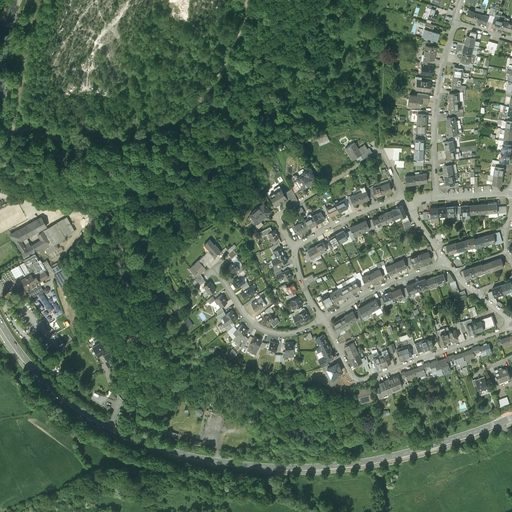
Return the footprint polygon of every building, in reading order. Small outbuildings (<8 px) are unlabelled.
[(474,12),(469,10),(467,18),(476,21),(479,13),(474,12)] [(437,13),(429,11),(427,18),(431,19),(435,21),(437,13)] [(483,15),(479,13),(476,21),(487,24),(489,16),(483,15)] [(505,17),(496,14),(495,17),(492,25),(502,28),(504,21),(505,17)] [(511,31),(511,22),(504,21),(502,28),(511,31)] [(434,31),(427,29),(425,36),(428,37),(428,38),(432,39),(434,31)] [(475,38),(467,36),(465,44),(473,46),(475,38)] [(473,46),(465,44),(463,52),(471,54),(476,55),(477,51),(472,50),(473,46)] [(436,47),(426,45),(423,61),(427,61),(427,59),(434,60),(436,47)] [(471,54),(463,52),(461,61),(466,62),(469,63),(471,54)] [(427,65),(422,64),(420,74),(431,75),(433,66),(427,65)] [(458,68),(455,67),(454,76),(462,77),(463,69),(458,68)] [(462,77),(454,76),(453,85),(458,86),(461,86),(461,84),(462,77)] [(421,80),(417,80),(415,90),(430,92),(431,82),(421,80)] [(451,93),(450,93),(450,101),(459,101),(458,92),(458,93),(451,93)] [(429,94),(418,93),(417,96),(409,95),(409,99),(411,99),(410,106),(420,107),(421,100),(428,101),(429,94)] [(459,101),(450,101),(451,111),(459,110),(459,101)] [(418,113),(412,113),(411,120),(417,120),(417,123),(425,123),(426,117),(425,117),(426,113),(418,113)] [(450,117),(447,118),(448,126),(460,125),(459,120),(456,121),(455,117),(454,117),(450,117)] [(511,120),(502,119),(501,124),(506,125),(506,129),(511,129),(511,120)] [(425,123),(417,123),(417,126),(416,126),(416,132),(419,133),(424,133),(425,129),(425,123)] [(460,125),(448,126),(449,135),(461,134),(462,133),(461,125),(460,125)] [(319,140),(329,138),(328,132),(318,134),(319,140)] [(419,139),(415,139),(415,145),(415,148),(423,149),(423,142),(423,139),(419,139)] [(448,141),(445,142),(446,150),(454,149),(453,140),(448,141)] [(354,142),(344,148),(347,152),(348,151),(353,158),(359,154),(362,159),(372,153),(368,147),(367,148),(364,144),(359,147),(360,147),(358,149),(354,142)] [(508,144),(503,144),(502,152),(510,153),(511,145),(508,144)] [(423,149),(415,148),(415,152),(414,152),(414,158),(417,158),(422,158),(422,157),(422,154),(423,149)] [(454,149),(446,150),(448,159),(452,158),(461,157),(460,152),(455,153),(454,149)] [(510,153),(502,152),(500,161),(504,161),(508,162),(510,153)] [(447,165),(444,166),(445,175),(453,173),(452,165),(447,165)] [(497,166),(496,166),(494,175),(503,176),(504,167),(503,167),(497,166)] [(309,167),(302,172),(303,173),(298,176),(296,177),(297,179),(299,181),(303,187),(315,179),(315,178),(315,177),(316,177),(309,167)] [(423,174),(415,175),(416,183),(427,181),(426,173),(423,173),(423,174)] [(453,173),(445,175),(447,183),(455,182),(455,179),(453,173)] [(490,174),(489,174),(488,180),(493,181),(493,183),(501,185),(503,176),(494,175),(490,174)] [(415,175),(408,176),(405,176),(407,184),(416,183),(415,175)] [(299,181),(290,186),(291,186),(294,192),(303,187),(299,181)] [(388,182),(380,184),(383,192),(387,191),(391,190),(390,188),(389,182),(388,182)] [(280,187),(278,184),(273,187),(275,190),(269,194),(275,204),(282,200),(283,201),(287,198),(286,197),(289,195),(286,189),(282,190),(280,187)] [(380,184),(372,187),(373,191),(375,195),(379,194),(383,193),(383,192),(380,184)] [(291,186),(286,189),(289,195),(291,199),(296,196),(294,192),(291,186)] [(365,189),(357,192),(361,200),(365,198),(365,199),(369,197),(367,193),(366,189),(365,189)] [(350,195),(349,195),(352,203),(357,202),(361,200),(357,192),(350,195)] [(344,198),(338,201),(338,202),(335,203),(338,210),(344,208),(344,207),(347,206),(344,198)] [(333,200),(330,202),(331,204),(326,207),(328,212),(329,214),(333,212),(333,213),(338,210),(335,203),(333,200)] [(263,201),(249,213),(257,221),(260,219),(266,213),(266,214),(268,212),(265,208),(267,206),(263,201)] [(497,202),(488,203),(489,212),(498,211),(497,205),(497,202)] [(488,203),(479,204),(480,212),(489,212),(488,203)] [(396,207),(390,210),(393,218),(400,215),(399,214),(404,212),(401,204),(396,206),(396,207)] [(470,204),(462,205),(463,218),(463,219),(465,219),(466,218),(467,217),(467,215),(467,213),(471,213),(470,204)] [(479,204),(470,204),(471,213),(480,212),(479,204)] [(447,206),(438,207),(439,216),(442,215),(442,219),(448,219),(448,218),(447,206)] [(456,206),(447,206),(448,218),(453,217),(452,215),(456,214),(457,214),(456,206)] [(438,207),(430,208),(430,211),(431,217),(431,222),(439,221),(439,216),(438,207)] [(321,210),(317,212),(317,211),(311,215),(312,215),(316,222),(319,220),(319,221),(325,217),(323,214),(321,210)] [(390,210),(384,213),(387,221),(393,218),(390,210)] [(311,215),(310,212),(307,214),(308,217),(303,220),(307,227),(310,225),(310,226),(316,222),(312,215),(311,215)] [(404,212),(399,214),(400,215),(404,226),(409,223),(405,215),(406,214),(404,212)] [(387,221),(384,213),(378,215),(381,223),(387,221)] [(378,215),(371,218),(375,226),(377,225),(381,223),(378,215)] [(41,217),(10,235),(16,244),(21,241),(46,226),(41,217)] [(301,217),(298,219),(299,222),(294,225),(296,229),(298,232),(301,230),(302,230),(307,227),(303,220),(301,217)] [(257,221),(255,223),(258,227),(263,222),(260,219),(257,221)] [(365,219),(361,221),(357,222),(357,223),(361,231),(368,227),(369,227),(366,220),(365,219)] [(62,221),(42,233),(50,247),(53,245),(70,235),(62,221)] [(357,223),(353,224),(349,226),(351,229),(353,234),(361,231),(357,223)] [(272,230),(270,225),(260,230),(262,235),(268,232),(271,239),(278,236),(275,228),(272,230)] [(343,229),(335,234),(339,241),(347,237),(345,232),(343,229)] [(50,247),(42,233),(37,236),(40,241),(31,247),(33,251),(37,250),(39,253),(45,250),(48,255),(56,250),(53,245),(50,247)] [(490,233),(484,235),(486,243),(491,242),(496,241),(495,238),(494,233),(491,234),(490,233)] [(335,234),(328,238),(329,241),(332,245),(339,241),(335,234)] [(479,237),(475,238),(477,245),(477,246),(484,244),(483,244),(486,243),(484,235),(479,237)] [(472,238),(465,240),(468,248),(471,246),(471,247),(477,245),(475,238),(472,238)] [(214,245),(209,240),(205,243),(210,249),(206,252),(204,254),(208,259),(213,255),(214,257),(218,254),(218,255),(219,254),(218,254),(221,252),(215,244),(214,245)] [(462,241),(456,242),(458,250),(462,249),(462,250),(468,248),(465,240),(462,241)] [(28,243),(24,246),(21,241),(16,244),(24,257),(33,251),(31,247),(28,243)] [(323,241),(315,245),(319,252),(326,248),(324,244),(323,241)] [(456,242),(450,244),(447,245),(448,250),(449,253),(455,251),(458,250),(456,242)] [(280,245),(273,249),(275,253),(276,252),(278,256),(284,253),(280,245)] [(319,252),(315,245),(307,249),(309,252),(312,258),(313,260),(321,256),(319,252)] [(229,252),(227,254),(231,258),(236,254),(232,249),(229,252)] [(428,251),(422,253),(419,254),(422,262),(427,260),(431,258),(429,253),(428,251)] [(278,256),(271,259),(272,262),(272,263),(273,263),(275,266),(281,263),(287,260),(284,253),(278,256)] [(204,254),(198,259),(190,266),(197,274),(200,271),(205,267),(202,264),(208,259),(204,254)] [(419,254),(416,255),(415,255),(409,257),(412,264),(412,265),(416,263),(416,264),(422,262),(419,254)] [(36,256),(25,262),(19,265),(24,275),(23,275),(24,277),(21,279),(25,287),(24,288),(27,294),(31,292),(41,286),(39,284),(40,284),(39,283),(48,278),(44,271),(46,270),(41,260),(39,261),(36,256)] [(498,259),(492,261),(495,268),(498,267),(498,268),(504,266),(503,263),(501,258),(498,259)] [(403,259),(397,261),(394,263),(397,270),(403,268),(403,267),(406,266),(403,260),(403,259)] [(235,261),(228,265),(232,272),(235,270),(237,273),(243,269),(240,265),(238,266),(235,261)] [(492,261),(486,263),(483,264),(485,271),(486,272),(492,270),(492,269),(495,268),(492,261)] [(394,263),(391,264),(385,266),(385,267),(388,273),(391,272),(392,272),(397,270),(394,263)] [(480,264),(473,266),(476,274),(480,273),(485,271),(483,264),(480,265),(480,264)] [(58,265),(52,269),(52,270),(55,275),(61,271),(58,265)] [(473,266),(468,268),(468,269),(464,270),(466,274),(467,277),(472,276),(472,275),(476,274),(473,266)] [(379,268),(373,271),(374,272),(371,273),(374,281),(379,278),(383,276),(382,275),(379,269),(379,268)] [(288,269),(276,275),(278,279),(283,276),(284,280),(291,276),(288,269)] [(362,277),(359,272),(356,273),(362,285),(365,283),(361,277),(362,277)] [(362,285),(356,273),(353,275),(356,280),(359,286),(362,285)] [(371,273),(367,275),(367,274),(362,277),(361,277),(365,283),(365,285),(369,283),(374,281),(371,273)] [(444,273),(440,275),(440,274),(434,276),(437,284),(440,283),(441,283),(447,281),(444,274),(444,273)] [(239,276),(233,279),(238,286),(240,284),(241,284),(241,283),(244,281),(240,275),(239,276)] [(434,276),(429,278),(429,279),(425,280),(427,287),(428,288),(434,286),(434,285),(437,284),(434,276)] [(210,279),(203,284),(209,292),(215,288),(210,279)] [(356,280),(351,283),(349,279),(345,281),(347,285),(351,293),(357,290),(357,289),(360,287),(359,286),(356,280)] [(425,279),(421,280),(415,282),(418,289),(421,288),(422,289),(427,287),(425,280),(425,279)] [(415,282),(410,284),(407,285),(407,286),(409,293),(415,291),(414,291),(418,289),(415,282)] [(511,283),(511,282),(508,283),(507,283),(502,284),(505,292),(508,291),(511,289),(511,283)] [(292,283),(286,286),(288,289),(287,290),(289,293),(289,294),(294,291),(296,290),(292,283)] [(244,290),(241,291),(245,298),(249,296),(248,295),(251,293),(252,294),(256,291),(252,284),(249,286),(244,290)] [(502,284),(496,286),(496,287),(493,288),(494,291),(495,296),(496,296),(501,294),(501,293),(505,292),(502,284)] [(347,285),(344,287),(339,290),(342,296),(343,297),(346,295),(351,293),(347,285)] [(41,286),(31,292),(33,296),(43,291),(41,286)] [(400,288),(397,289),(396,289),(391,291),(394,299),(397,297),(397,298),(403,295),(401,288),(400,288)] [(338,289),(333,292),(330,294),(334,301),(339,298),(342,296),(339,290),(338,289)] [(391,291),(385,294),(382,295),(382,296),(385,302),(385,303),(391,301),(390,300),(394,299),(391,291)] [(494,291),(488,293),(490,297),(496,302),(498,301),(496,296),(495,296),(494,291)] [(221,293),(215,297),(220,305),(226,301),(221,293)] [(321,298),(322,299),(318,301),(321,307),(325,305),(328,304),(334,301),(330,294),(327,296),(327,295),(321,298)] [(320,295),(315,298),(321,308),(325,306),(325,305),(321,307),(318,301),(322,299),(321,298),(320,295)] [(298,296),(289,301),(293,308),(300,304),(302,303),(298,296)] [(256,299),(251,303),(255,309),(259,307),(258,306),(262,304),(258,298),(256,299)] [(376,298),(372,300),(367,303),(370,310),(374,308),(374,309),(379,306),(380,306),(376,299),(376,298)] [(367,303),(361,305),(361,306),(358,308),(362,315),(368,312),(367,311),(370,310),(367,303)] [(475,306),(468,308),(471,316),(477,314),(475,306)] [(231,308),(224,313),(225,313),(220,316),(222,319),(221,320),(223,323),(226,321),(226,322),(228,321),(227,321),(236,315),(231,308)] [(300,312),(293,315),(296,322),(308,316),(305,309),(300,312)] [(353,311),(349,312),(344,315),(348,322),(351,321),(357,318),(353,311)] [(270,312),(263,316),(267,323),(270,321),(273,325),(278,320),(275,316),(273,318),(270,312)] [(185,316),(190,324),(194,321),(189,313),(185,316)] [(344,315),(339,318),(333,322),(335,326),(334,326),(337,331),(341,329),(341,328),(340,327),(345,324),(348,322),(344,315)] [(491,315),(481,318),(481,319),(473,322),(476,330),(495,324),(492,315),(491,315)] [(456,322),(456,319),(452,320),(455,328),(456,328),(461,326),(460,321),(456,322)] [(246,328),(241,322),(236,326),(235,325),(229,330),(239,341),(245,333),(243,331),(246,328)] [(473,322),(467,324),(468,324),(465,325),(466,328),(469,327),(470,332),(476,330),(473,322)] [(48,337),(54,332),(48,325),(42,330),(48,337)] [(448,325),(439,328),(442,336),(443,342),(444,342),(447,340),(452,338),(450,330),(448,325)] [(343,327),(341,328),(341,329),(337,331),(340,335),(346,332),(343,327)] [(455,328),(450,330),(452,338),(458,336),(456,328),(455,328)] [(245,333),(239,341),(241,343),(248,334),(245,333)] [(261,337),(254,333),(250,339),(254,341),(253,342),(257,344),(261,337)] [(323,333),(316,337),(318,341),(319,340),(320,343),(326,341),(323,333)] [(411,335),(400,339),(402,346),(411,343),(414,342),(411,335)] [(506,337),(501,338),(502,342),(504,345),(511,342),(511,339),(510,335),(506,337)] [(432,336),(426,338),(429,347),(435,345),(432,336)] [(426,338),(418,341),(421,350),(429,347),(426,338)] [(277,341),(269,339),(267,346),(271,346),(270,347),(275,349),(277,341)] [(354,339),(348,342),(350,346),(346,348),(349,355),(360,350),(358,346),(355,347),(354,344),(356,343),(354,339)] [(292,340),(284,341),(285,349),(282,350),(282,352),(283,353),(282,354),(294,353),(292,340)] [(102,341),(93,346),(95,349),(96,349),(99,354),(103,352),(104,355),(106,354),(107,356),(108,355),(110,354),(109,354),(102,341)] [(326,341),(320,343),(322,347),(321,347),(324,354),(325,354),(325,355),(332,352),(326,341)] [(411,343),(402,346),(405,355),(414,352),(411,343)] [(489,343),(485,344),(484,344),(479,346),(481,350),(482,353),(491,350),(489,343)] [(233,344),(228,348),(233,353),(238,348),(233,344)] [(402,346),(396,348),(399,357),(405,355),(402,346)] [(386,348),(382,350),(383,353),(378,354),(381,363),(390,360),(386,348)] [(473,348),(467,350),(464,351),(466,358),(475,355),(474,352),(473,348)] [(360,350),(349,355),(353,363),(361,359),(360,356),(362,355),(360,350)] [(378,354),(377,350),(372,351),(374,356),(373,356),(373,357),(376,365),(381,363),(378,354)] [(464,351),(460,353),(460,352),(454,354),(456,358),(457,361),(457,362),(458,366),(467,363),(466,358),(464,351)] [(324,354),(319,356),(321,359),(320,359),(322,363),(326,362),(328,361),(327,358),(333,355),(332,352),(325,355),(325,354),(324,354)] [(366,356),(361,359),(362,363),(365,368),(369,367),(367,361),(368,361),(366,356)] [(448,356),(442,358),(443,359),(438,360),(442,370),(442,372),(452,368),(449,360),(448,356)] [(438,359),(434,360),(429,362),(430,366),(431,369),(436,367),(438,372),(442,370),(438,360),(438,359)] [(337,360),(327,366),(331,374),(341,369),(337,360)] [(424,368),(422,364),(417,366),(413,367),(415,374),(419,373),(420,376),(426,374),(426,376),(430,375),(427,367),(424,368)] [(507,366),(499,369),(499,368),(494,369),(499,381),(511,377),(509,372),(507,366)] [(413,367),(409,368),(404,370),(406,377),(415,374),(413,367)] [(397,373),(386,376),(390,388),(401,384),(397,373)] [(386,376),(378,379),(379,383),(377,383),(377,390),(378,394),(391,389),(390,388),(386,376)] [(486,376),(482,378),(481,376),(476,378),(478,383),(481,392),(490,388),(486,376)] [(368,383),(357,386),(357,388),(356,388),(357,389),(359,397),(371,394),(368,383)] [(90,399),(103,406),(108,398),(94,391),(90,399)] [(507,396),(501,398),(503,404),(510,402),(507,396)] [(196,412),(200,416),(204,413),(200,408),(196,412)] [(188,437),(164,430),(162,435),(192,444),(191,446),(200,448),(201,444),(191,441),(192,439),(187,438),(188,437)]
